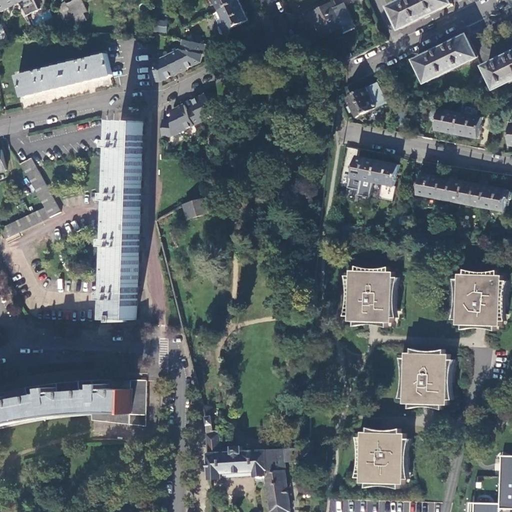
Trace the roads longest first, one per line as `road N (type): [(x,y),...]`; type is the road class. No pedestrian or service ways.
road 1 (residential): [(286,37),(154,98),(112,99),(0,128)]
road 2 (residential): [(176,511),(186,389),(146,343)]
road 3 (residential): [(511,165),(340,133)]
road 4 (residential): [(0,320),(11,347),(146,343)]
